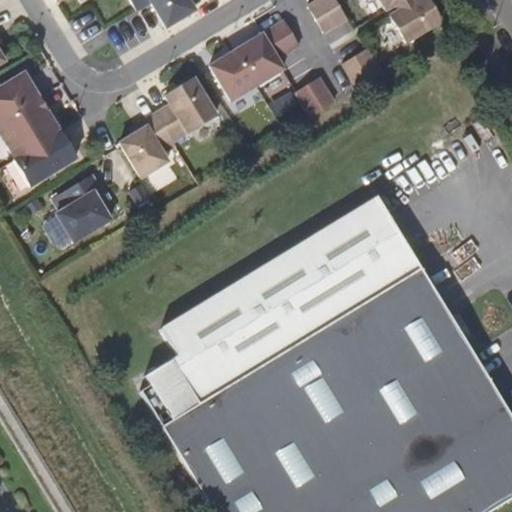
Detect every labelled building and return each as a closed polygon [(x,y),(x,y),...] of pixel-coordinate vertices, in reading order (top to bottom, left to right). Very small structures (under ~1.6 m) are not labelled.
[(166,29),(194,11),(187,0),(129,0),(136,12),(150,3),(166,29)] [(319,0),(307,7),(315,21),(338,7),(334,0),(319,0)] [(378,0),(385,11),(393,6),(402,0),(378,0)] [(397,12),(389,17),(405,44),(440,22),(425,0),(416,0),(397,12)] [(415,0),(402,0),(393,6),(397,12),(416,0),(415,0)] [(338,7),(315,21),(323,34),(346,20),(338,7)] [(283,21),(235,51),(257,86),(283,70),(276,60),(299,46),(283,21)] [(365,50),(342,64),(357,89),(380,75),(365,50)] [(235,51),(209,67),(230,102),(257,86),(235,51)] [(23,74),(0,88),(0,122),(38,99),(23,74)] [(155,114),(172,141),(214,114),(193,79),(164,97),(170,105),(155,114)] [(318,79),(295,93),(310,117),(333,103),(318,79)] [(59,133),(38,99),(0,122),(0,135),(14,160),(59,133)] [(172,141),(155,114),(142,123),(145,128),(132,136),(119,144),(132,165),(172,141)] [(145,128),(142,123),(129,130),(132,136),(145,128)] [(75,160),(59,133),(14,160),(13,161),(29,188),(75,160)] [(91,176),(63,193),(71,206),(56,215),(74,244),(110,221),(101,206),(107,203),(91,176)] [(156,419),(211,511),(470,511),(511,487),(511,423),(504,410),(414,262),(371,190),(157,322),(173,349),(140,369),(145,378),(135,384),(156,419)]
